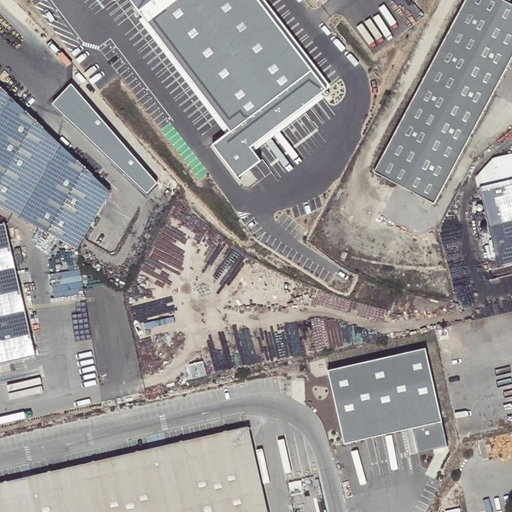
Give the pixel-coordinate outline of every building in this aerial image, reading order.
[(128,0),(229,130),(211,144),(238,180),(263,161),(252,146),(327,89),(258,0),(128,0)] [(511,55),(511,6),(500,0),(465,0),(374,172),(433,204),(511,55)] [(55,107),(150,197),(160,187),(74,86),(55,107)] [(109,193),(0,88),(0,206),(76,249),(109,193)] [(492,245),(495,255),(511,250),(511,153),(493,158),(477,178),(492,245)] [(0,365),(35,357),(5,224),(0,225),(0,365)] [(495,256),(495,255),(492,245),(486,246),(489,258),(495,256)] [(511,250),(495,255),(495,256),(497,266),(511,262),(511,250)] [(424,349),(327,372),(344,444),(412,428),(418,454),(447,447),(424,349)] [(266,511),(247,427),(84,464),(0,483),(0,511),(266,511)]
